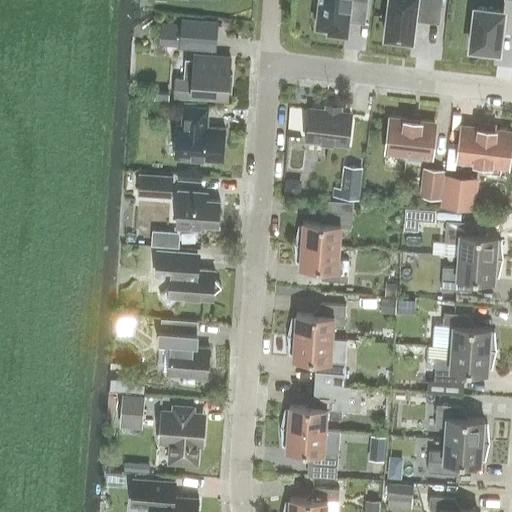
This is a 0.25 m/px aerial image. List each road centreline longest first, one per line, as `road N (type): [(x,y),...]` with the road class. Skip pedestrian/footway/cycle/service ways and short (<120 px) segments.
road 1 (residential): [(243,511),(269,63)]
road 2 (residential): [(269,63),(511,92)]
